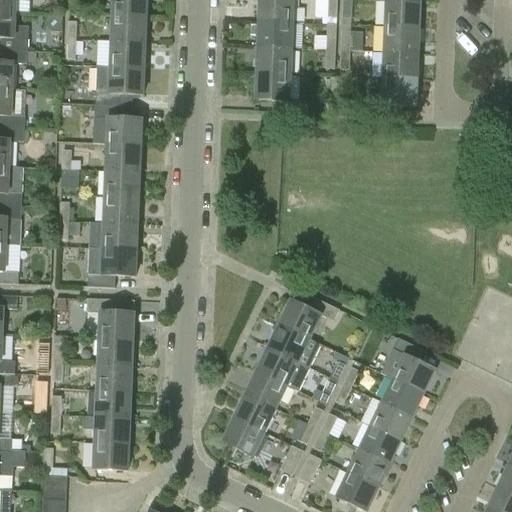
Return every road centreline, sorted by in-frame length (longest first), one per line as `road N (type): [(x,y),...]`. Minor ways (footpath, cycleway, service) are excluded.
road 1 (residential): [(271,511),(196,463),(184,426),(201,0)]
road 2 (residential): [(396,511),(456,389),(471,384),(501,402),(502,419),(460,511)]
road 3 (residential): [(455,109),(490,110),(500,98),(504,0)]
